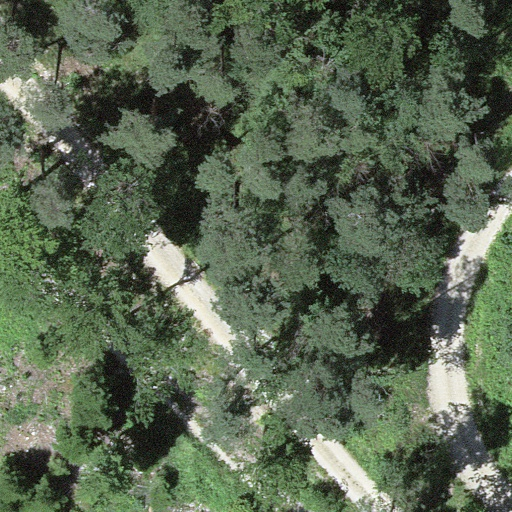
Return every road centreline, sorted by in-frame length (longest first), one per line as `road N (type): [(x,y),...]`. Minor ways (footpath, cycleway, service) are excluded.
road 1 (track): [(0,66),(389,511)]
road 2 (track): [(0,257),(156,388),(283,511)]
road 3 (track): [(511,195),(447,292),(440,379),(471,462),(511,502)]
